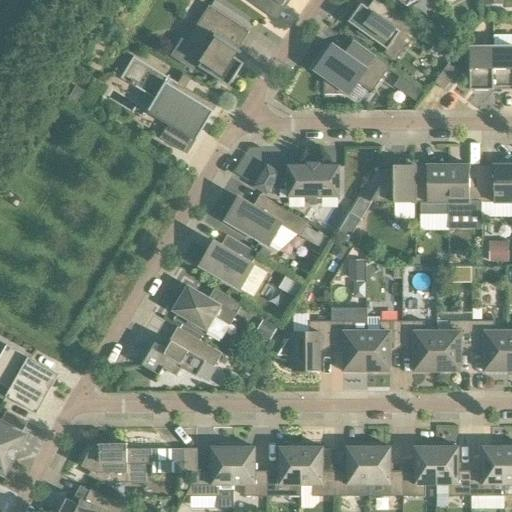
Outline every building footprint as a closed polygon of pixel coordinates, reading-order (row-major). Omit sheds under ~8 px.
[(246,0),(269,16),(277,3),(282,7),(286,0),(246,0)] [(407,7),(420,0),(391,0),(403,9),(405,6),(407,7)] [(356,33),(369,42),(371,39),(388,51),(397,38),(404,43),(416,28),(386,6),(378,17),(362,5),(349,23),(359,30),(356,33)] [(205,58),(199,68),(229,87),(244,64),(233,58),(237,52),(240,54),(242,52),(239,50),(250,33),(209,7),(184,45),(205,58)] [(358,83),(373,93),(391,68),(354,42),(345,54),(333,45),(325,57),(323,56),(314,68),(316,70),(315,71),(324,78),(324,95),(344,96),(346,93),(349,96),(358,83)] [(511,47),(493,48),(493,91),(494,91),(494,90),(511,90),(511,47)] [(470,91),(493,91),(493,48),(470,48),(470,91)] [(216,108),(134,58),(121,79),(156,100),(149,111),(169,124),(160,139),(187,156),(216,108)] [(459,72),(448,65),(435,84),(445,91),(459,72)] [(413,88),(402,79),(396,87),(407,96),(413,88)] [(84,92),(77,88),(71,98),(81,104),(85,97),(84,92)] [(371,204),(415,204),(415,166),(393,166),(394,171),(392,171),(391,170),(385,180),(376,175),(377,172),(376,172),(361,196),(371,202),(370,203),(371,204)] [(448,166),(415,166),(415,204),(420,204),(420,216),(449,216),(448,166)] [(482,166),(448,166),(449,216),(482,216),(482,204),(482,166)] [(511,166),(482,166),(482,204),(511,203),(511,166)] [(255,188),(267,195),(270,190),(288,190),(288,198),(307,198),(307,202),(308,205),(312,206),(316,207),(319,205),(321,201),(321,198),(339,198),(339,167),(318,167),(318,168),(309,168),(309,167),(288,167),(288,174),(279,174),(267,167),(255,188)] [(234,229),(247,237),(249,235),(268,246),(280,226),(301,238),(309,224),(261,195),(254,207),(244,201),(240,208),(236,205),(226,222),(228,223),(235,227),(234,229)] [(326,237),(310,228),(303,240),(319,249),(326,237)] [(200,267),(240,290),(254,266),(252,265),(258,254),(228,236),(222,247),(216,244),(213,250),(211,249),(200,267)] [(490,262),(509,263),(510,243),(490,242),(490,262)] [(339,243),(332,254),(341,260),(348,249),(339,243)] [(365,261),(349,261),(349,276),(365,276),(365,261)] [(297,299),(304,286),(294,280),(287,293),(297,299)] [(230,327),(242,305),(215,289),(209,300),(188,288),(182,298),(180,297),(173,308),(175,309),(174,312),(190,321),(188,324),(202,333),(204,329),(207,331),(214,318),(230,327)] [(473,322),(482,322),(482,309),(472,309),(473,314),(473,322)] [(269,343),(277,329),(267,322),(259,336),(269,343)] [(320,348),(331,348),(332,322),(309,322),(309,333),(293,333),(293,340),(287,340),(278,357),(293,357),(293,373),(320,372),(320,348)] [(344,372),(367,372),(367,332),(354,333),(354,322),(332,322),(331,348),(344,348),(344,372)] [(367,332),(367,372),(390,372),(390,348),(402,348),(402,322),(380,322),(380,332),(367,332)] [(414,372),(437,372),(437,332),(424,333),(424,322),(402,322),(402,348),(414,348),(414,372)] [(437,332),(437,372),(461,372),(461,348),(473,348),(473,322),(450,322),(450,332),(437,332)] [(485,372),(508,372),(508,332),(495,332),(495,322),(482,322),(473,322),(473,348),(485,348),(485,372)] [(155,343),(142,366),(160,376),(164,369),(177,377),(182,369),(197,377),(205,363),(214,368),(223,354),(178,328),(170,342),(172,343),(167,351),(155,343)] [(0,384),(10,390),(6,397),(37,415),(59,376),(7,346),(0,357),(0,384)] [(253,374),(245,369),(243,373),(244,378),(249,381),(253,374)] [(25,436),(0,423),(0,473),(5,476),(13,460),(12,459),(15,452),(17,452),(25,436)] [(128,465),(152,465),(151,450),(127,450),(127,444),(98,445),(98,446),(99,446),(100,450),(91,450),(82,467),(91,472),(88,476),(102,483),(128,483),(128,474),(128,465)] [(290,486),(301,486),(301,444),(288,444),(288,448),(279,448),(279,472),(267,472),(267,497),(290,497),(290,486)] [(313,497),(335,497),(335,472),(323,472),(323,448),(314,448),(314,444),(301,444),(301,486),(313,486),(313,497)] [(358,486),(369,486),(369,444),(356,444),(356,448),(347,448),(347,472),(335,472),(335,497),(357,497),(358,486)] [(369,444),(369,486),(380,486),(380,497),(403,497),(403,472),(391,472),(391,448),(382,448),(382,444),(369,444)] [(437,486),(437,444),(424,444),(424,448),(415,448),(415,472),(403,472),(403,497),(425,497),(425,486),(437,486)] [(448,497),(471,497),(471,472),(458,472),(459,448),(449,448),(449,444),(437,444),(437,486),(448,486),(448,497)] [(493,486),(504,486),(504,444),(492,444),(492,448),(483,448),(483,472),(471,472),(471,497),(493,497),(493,486)] [(233,506),(233,486),(233,445),(221,445),(221,448),(211,448),(211,472),(200,472),(185,498),(219,498),(219,506),(233,506)] [(245,498),(267,497),(267,472),(255,472),(255,448),(246,448),(246,445),(233,445),(233,486),(245,486),(245,498)] [(184,475),(198,474),(197,449),(184,449),(184,462),(184,475)] [(184,475),(184,462),(174,462),(174,475),(180,475),(184,475)] [(122,511),(126,506),(92,489),(85,501),(81,499),(80,500),(81,501),(79,505),(67,499),(59,511),(122,511)]
